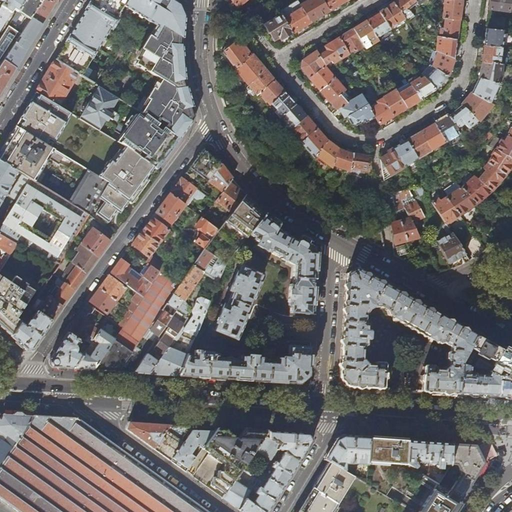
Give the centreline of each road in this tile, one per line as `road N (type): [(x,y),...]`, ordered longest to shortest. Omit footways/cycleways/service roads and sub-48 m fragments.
road 1 (residential): [(24,386),(212,120)]
road 2 (residential): [(274,57),(338,132),(373,142),(451,94),(464,69),(475,0)]
road 3 (primary): [(326,406),(73,389)]
road 4 (residential): [(226,511),(73,389)]
road 5 (primary): [(511,417),(326,406)]
road 6 (residential): [(335,241),(258,188),(212,120)]
road 7 (residential): [(326,406),(335,241)]
road 8 (residential): [(71,0),(0,121)]
road 9 (residential): [(212,120),(200,74),(201,0)]
road 10 (residential): [(280,511),(329,436),(326,406)]
